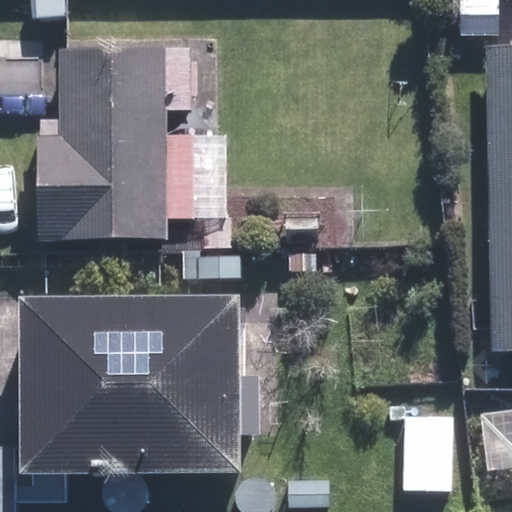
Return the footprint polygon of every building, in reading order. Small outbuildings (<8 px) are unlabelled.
[(511,52),(488,52),(483,358),(511,358),(511,52)] [(61,54),(58,124),(33,123),(28,250),(160,256),(161,226),(215,229),(219,141),(166,138),(169,59),(61,54)] [(152,489),(152,486),(229,488),(229,446),(255,446),(256,388),(230,388),(232,309),(14,305),(11,484),(96,485),(96,488),(96,491),(96,493),(97,496),(98,498),(99,501),(100,503),(102,505),(103,507),(105,509),(107,511),(108,511),(138,511),(140,511),(142,510),(144,508),(145,506),(147,504),(148,502),(150,499),(150,497),(151,494),(151,492),(152,489)] [(388,426),(402,427),(400,495),(453,497),(456,405),(423,404),(389,403),(388,426)] [(511,418),(479,423),(486,481),(511,478),(511,418)] [(236,480),(236,511),(326,511),(327,481),(236,480)]
